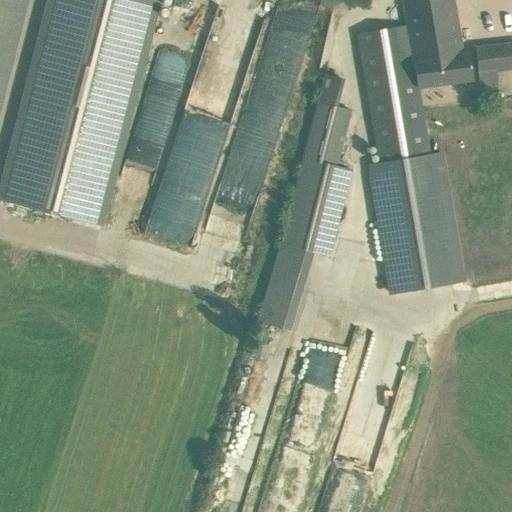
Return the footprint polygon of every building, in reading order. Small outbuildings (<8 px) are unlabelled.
[(0,199),(103,226),(161,0),(45,0),(0,178),(0,199)] [(0,0),(0,99),(26,0),(0,0)] [(406,24),(356,32),(376,161),(368,163),(369,180),(387,293),(446,284),(466,281),(444,151),(426,154),(416,88),(471,80),(466,52),(461,53),(452,0),(410,0),(403,1),(406,24)] [(478,73),(511,69),(511,41),(475,47),(478,73)] [(336,166),(351,110),(316,101),(279,243),(313,252),(329,256),(352,169),(336,166)] [(313,252),(279,243),(255,319),(290,329),(313,252)] [(311,287),(283,410),(314,417),(316,408),(307,406),(315,373),(314,372),(332,292),(311,287)] [(328,386),(341,390),(361,322),(348,319),(328,386)] [(351,363),(325,459),(362,468),(383,390),(374,387),(378,370),(351,363)]
